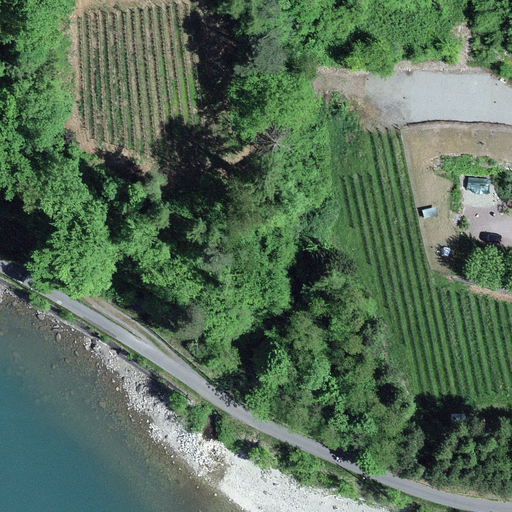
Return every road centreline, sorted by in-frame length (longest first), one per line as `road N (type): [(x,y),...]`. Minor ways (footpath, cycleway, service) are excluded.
road 1 (unclassified): [(511,508),(460,502),(341,461),(242,415),(89,314),(0,268)]
road 2 (track): [(165,365),(104,305),(0,232)]
